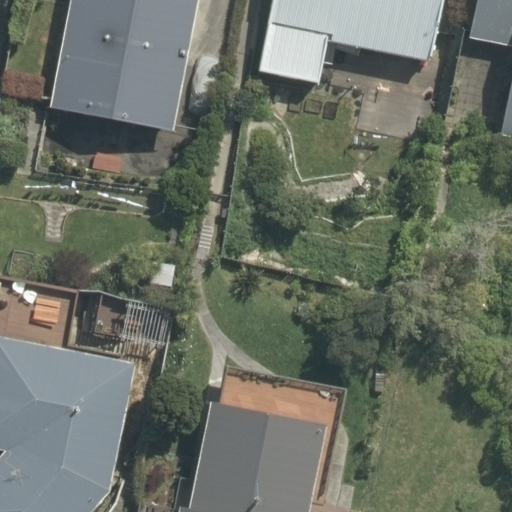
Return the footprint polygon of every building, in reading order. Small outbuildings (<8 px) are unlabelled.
[(193,0),(61,0),(39,109),(166,135),(193,0)] [(269,0),(254,68),(315,82),(325,40),(424,63),(438,0),(269,0)] [(511,0),(462,0),(456,34),(511,43),(511,79),(503,134),(511,135),(511,0)] [(133,357),(0,329),(0,511),(100,511),(102,510),(133,357)] [(304,511),(323,424),(197,398),(173,511),(304,511)]
